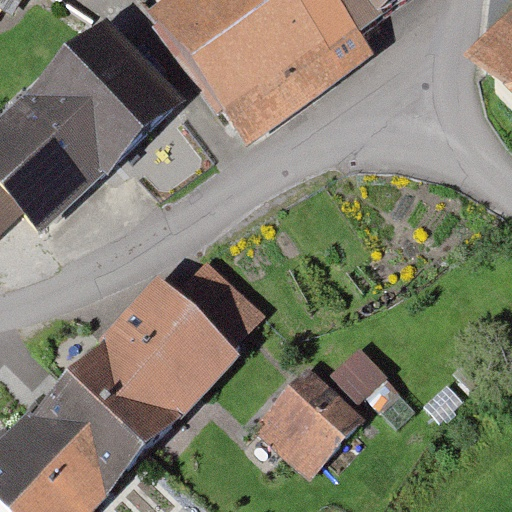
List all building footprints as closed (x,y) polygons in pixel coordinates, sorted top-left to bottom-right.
[(0,0),(0,14),(14,22),(27,0),(0,0)] [(183,0),(152,24),(252,153),(374,59),(363,45),(422,0),(183,0)] [(511,21),(465,67),(511,115),(511,21)] [(0,193),(39,233),(101,171),(111,182),(182,108),(101,25),(0,122),(0,193)] [(0,450),(0,511),(107,511),(240,369),(230,360),(264,324),(210,275),(177,310),(161,295),(40,425),(31,417),(0,450)] [(254,433),(312,487),(368,428),(309,373),(254,433)]
